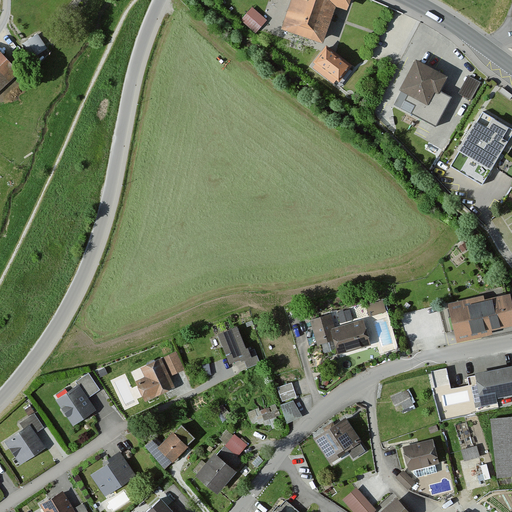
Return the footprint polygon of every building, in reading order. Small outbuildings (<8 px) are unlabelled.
[(350,0),(291,0),(280,31),(321,45),(335,7),(346,11),(350,0)] [(267,20),(252,8),(239,23),(254,35),(267,20)] [(46,52),(36,34),(20,46),(33,62),(46,52)] [(335,86),(350,66),(324,47),(309,67),(335,86)] [(0,91),(19,74),(0,54),(0,91)] [(446,77),(414,60),(398,92),(400,93),(394,105),(435,126),(442,114),(427,106),(434,94),(437,95),(446,77)] [(471,68),(458,61),(452,73),(457,75),(453,82),(465,89),(469,83),(465,80),(471,68)] [(369,93),(362,89),(358,97),(365,100),(369,93)] [(482,186),(511,134),(511,131),(481,113),(450,167),(482,186)] [(386,116),(382,125),(391,131),(401,136),(406,125),(386,116)] [(511,325),(511,305),(510,295),(484,301),(483,296),(447,305),(456,344),(492,336),(491,331),(511,325)] [(367,300),(370,312),(387,308),(385,296),(367,300)] [(369,348),(362,323),(357,325),(356,323),(334,329),(329,314),(308,320),(316,348),(333,343),(337,357),(369,348)] [(236,328),(217,336),(229,366),(249,358),(236,328)] [(143,379),(135,383),(144,402),(173,389),(168,378),(183,371),(175,353),(139,370),(143,379)] [(511,396),(511,367),(473,374),(474,377),(466,378),(471,406),(475,406),(475,408),(497,405),(496,400),(511,396)] [(53,400),(70,427),(93,413),(86,401),(99,393),(88,375),(74,383),(76,386),(53,400)] [(296,396),(291,382),(277,387),(283,401),(296,396)] [(409,398),(405,390),(389,398),(393,406),(409,398)] [(300,418),(293,402),(280,408),(286,424),(300,418)] [(277,415),(273,407),(261,412),(264,420),(277,415)] [(511,484),(511,418),(491,421),(497,486),(511,484)] [(361,442),(344,419),(313,440),(330,465),(347,453),(351,459),(362,451),(358,444),(361,442)] [(29,426),(2,443),(17,466),(43,448),(29,426)] [(171,434),(156,449),(150,441),(143,448),(163,470),(170,463),(171,464),(186,449),(185,448),(193,440),(181,428),(173,435),(171,434)] [(244,447),(232,438),(216,457),(213,454),(194,477),(216,495),(235,472),(233,470),(240,461),(235,457),(244,447)] [(438,464),(432,440),(404,446),(409,471),(438,464)] [(477,457),(475,447),(460,451),(462,461),(477,457)] [(108,464),(89,476),(102,497),(134,478),(119,453),(106,461),(108,464)] [(413,483),(401,472),(395,478),(407,490),(413,483)] [(371,511),(374,509),(355,489),(342,501),(352,511),(371,511)] [(73,511),(62,493),(38,506),(42,511),(73,511)] [(172,511),(160,498),(146,511),(179,511),(180,511),(179,511),(172,511)] [(406,511),(394,499),(379,511),(406,511)]
